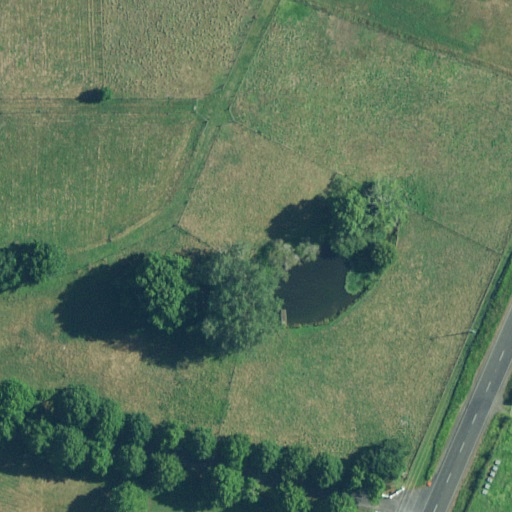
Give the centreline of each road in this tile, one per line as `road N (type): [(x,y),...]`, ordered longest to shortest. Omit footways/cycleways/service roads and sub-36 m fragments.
road 1 (residential): [(0,425),(411,511)]
road 2 (tertiary): [(511,329),(433,511)]
